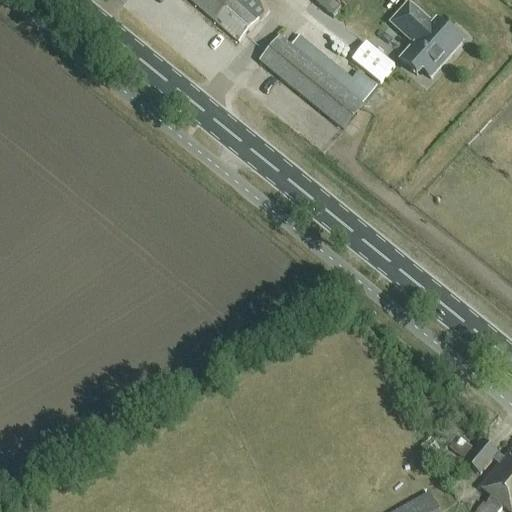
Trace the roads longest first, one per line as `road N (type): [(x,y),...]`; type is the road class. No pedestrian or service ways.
road 1 (unclassified): [(511,407),(12,0)]
road 2 (primary): [(511,362),(64,0)]
